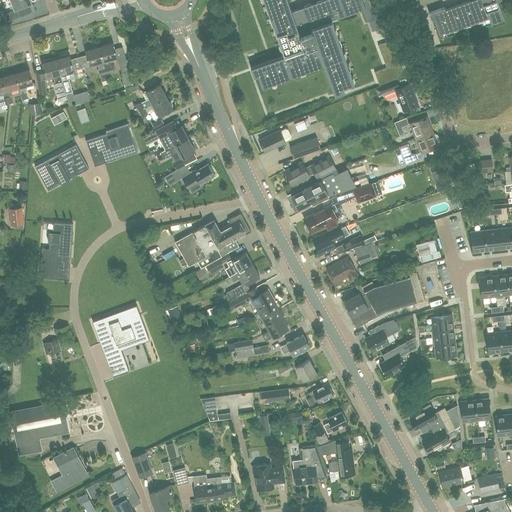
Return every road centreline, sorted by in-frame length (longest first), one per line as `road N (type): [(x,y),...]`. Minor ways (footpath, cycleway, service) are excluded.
road 1 (secondary): [(431,503),(259,198),(177,15)]
road 2 (residential): [(511,261),(458,267),(474,377),(511,391)]
road 3 (residential): [(428,72),(459,142),(511,138)]
